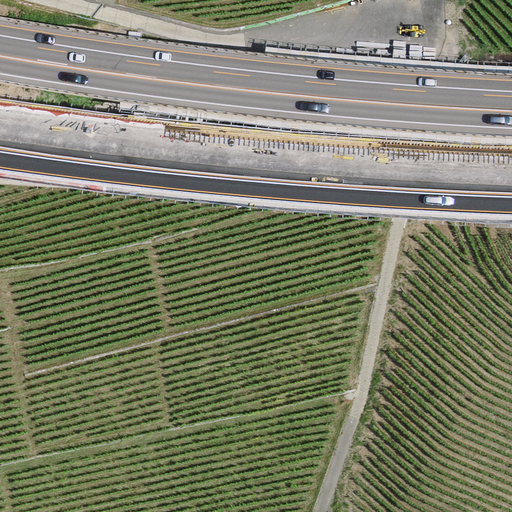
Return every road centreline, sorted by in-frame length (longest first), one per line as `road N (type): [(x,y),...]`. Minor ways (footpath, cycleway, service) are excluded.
road 1 (track): [(60,0),(313,46),(0,143)]
road 2 (motorway): [(511,107),(314,94),(0,52)]
road 3 (motorway): [(0,134),(297,168),(511,180)]
road 4 (track): [(0,172),(511,220)]
road 5 (track): [(393,209),(371,345),(318,511)]
